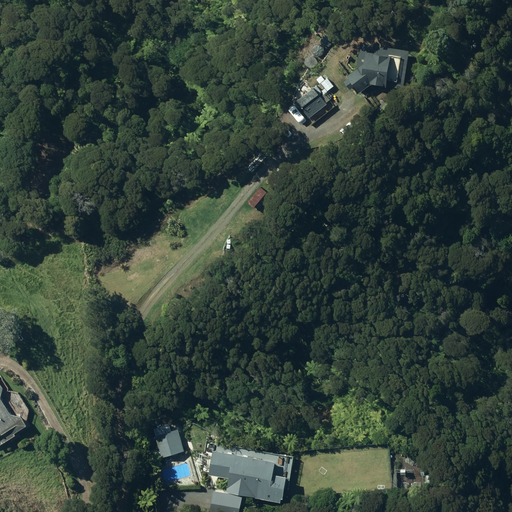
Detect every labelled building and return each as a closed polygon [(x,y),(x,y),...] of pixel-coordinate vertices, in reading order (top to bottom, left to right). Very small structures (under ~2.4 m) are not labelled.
[(350,74),(361,92),(373,84),(375,84),(375,83),(390,85),(391,80),(401,81),(404,56),(369,51),(369,62),(350,74)] [(298,101),(311,118),(329,104),(327,102),(332,99),(327,93),(323,96),(316,87),(298,101)] [(274,173),(281,180),(287,174),(280,167),(274,173)] [(40,170),(34,179),(45,186),(50,177),(40,170)] [(0,445),(0,446),(20,434),(19,432),(32,423),(26,414),(16,412),(5,396),(7,386),(0,375),(0,445)] [(153,427),(160,456),(182,450),(176,428),(170,430),(168,423),(153,427)] [(224,491),(277,501),(281,475),(269,473),(272,460),(211,449),(207,474),(226,477),(224,491)]
